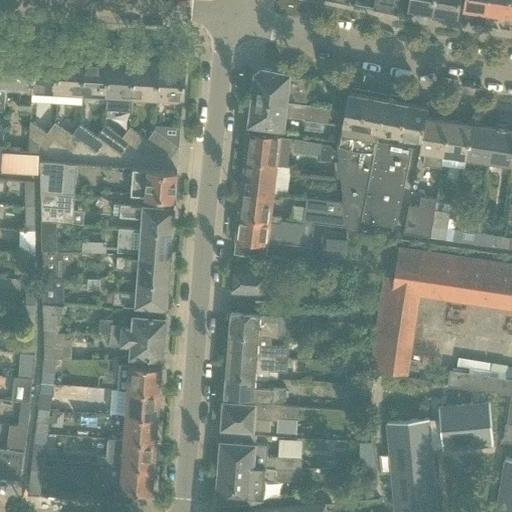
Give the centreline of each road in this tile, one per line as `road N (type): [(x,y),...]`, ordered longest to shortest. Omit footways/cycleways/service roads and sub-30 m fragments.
road 1 (residential): [(183,511),(230,20)]
road 2 (residential): [(511,70),(230,20)]
road 3 (residential): [(230,20),(0,0)]
